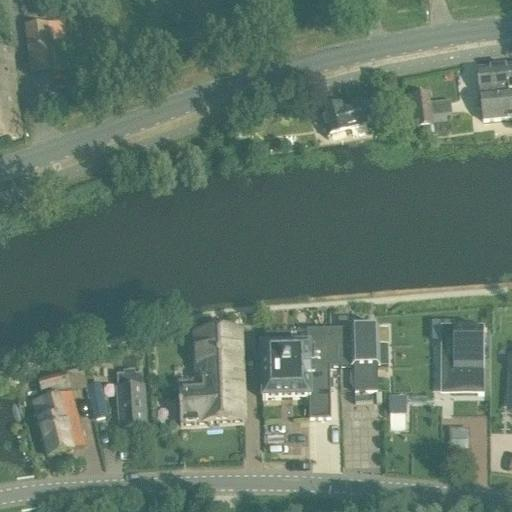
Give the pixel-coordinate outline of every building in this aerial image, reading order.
[(27,0),(28,10),(43,9),(42,6),(45,5),(44,0),(27,0)] [(31,76),(45,74),(69,71),(65,25),(27,29),(31,76)] [(0,142),(21,140),(12,52),(0,53),(0,142)] [(511,68),(477,72),(480,97),(494,95),(495,101),(509,99),(509,98),(511,97),(511,68)] [(494,95),(480,97),(483,124),(511,121),(511,97),(509,98),(509,99),(495,101),(494,95)] [(432,118),(431,108),(429,96),(413,98),(417,131),(419,130),(420,137),(434,136),(433,124),(447,122),(446,116),(432,118)] [(381,128),(374,102),(345,110),(344,106),(320,113),(328,141),(368,129),(368,132),(381,128)] [(237,144),(247,141),(245,134),(258,129),(254,118),(231,125),(237,144)] [(390,139),(401,137),(400,128),(389,129),(390,139)] [(441,330),(441,385),(453,385),(453,398),(478,398),(484,398),(484,330),(441,330)] [(180,426),(244,423),(240,332),(194,334),(196,385),(178,386),(180,426)] [(377,333),(308,335),(308,349),(309,349),(310,402),(310,422),(330,422),(329,370),(354,370),(354,396),(377,395),(376,369),(378,369),(377,333)] [(262,403),(310,402),(309,349),(308,349),(261,350),(262,403)] [(135,377),(134,374),(124,375),(124,377),(117,378),(120,432),(145,430),(142,376),(135,377)] [(41,399),(70,391),(66,375),(37,383),(41,399)] [(96,424),(108,420),(100,389),(88,392),(96,424)] [(48,459),(85,449),(71,396),(44,404),(48,421),(39,424),(48,459)] [(406,401),(389,401),(389,417),(406,417),(406,401)] [(170,406),(158,407),(159,420),(171,419),(170,406)]
